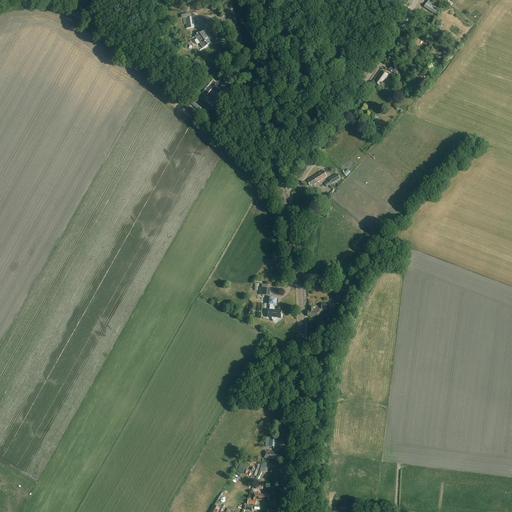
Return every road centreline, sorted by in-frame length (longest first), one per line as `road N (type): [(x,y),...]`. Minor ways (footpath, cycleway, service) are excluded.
road 1 (track): [(280,189),(260,183),(71,12),(48,4),(0,8)]
road 2 (tertiary): [(282,511),(300,316),(278,180)]
road 3 (unclassified): [(278,180),(305,168),(415,0)]
road 4 (tertiary): [(278,180),(226,0)]
